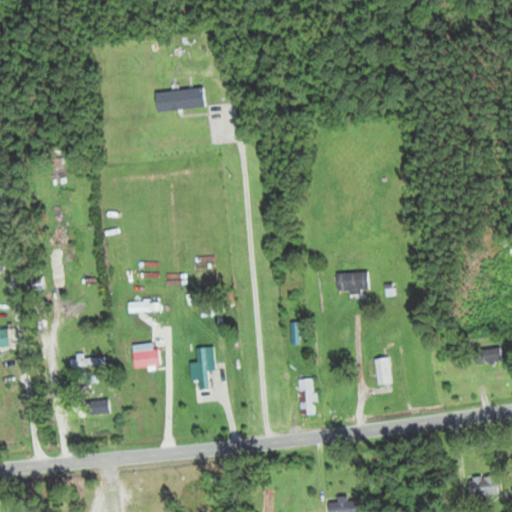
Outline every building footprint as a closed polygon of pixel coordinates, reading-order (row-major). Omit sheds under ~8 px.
[(207,106),(206,87),(157,90),(159,110),(207,106)] [(69,179),(63,163),(45,169),(50,185),(69,179)] [(339,271),(339,290),(370,290),(370,271),(339,271)] [(0,328),(0,348),(14,347),(13,328),(0,328)] [(215,346),(201,346),(200,388),(215,389),(215,346)] [(477,362),(503,362),(503,347),(476,348),(477,362)] [(135,365),(160,365),(160,349),(135,349),(135,365)] [(377,357),(380,384),(394,382),(391,356),(377,357)] [(302,377),(302,415),(316,415),(316,377),(302,377)] [(111,412),(110,398),(87,400),(88,414),(111,412)] [(500,474),(470,474),(470,495),(500,495),(500,474)]
